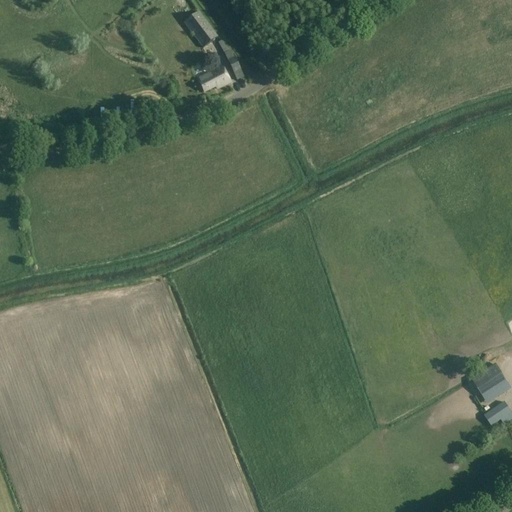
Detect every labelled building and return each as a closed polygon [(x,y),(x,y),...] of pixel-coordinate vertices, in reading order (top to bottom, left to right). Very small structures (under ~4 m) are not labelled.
[(218,37),(198,12),(183,23),(202,49),(218,37)] [(176,25),(170,29),(185,54),(192,50),(176,25)] [(224,54),(236,81),(244,77),(234,56),(232,56),(229,51),(224,54)] [(216,89),(230,83),(223,67),(197,80),(203,93),(215,87),(216,89)] [(508,384),(505,379),(496,365),(480,375),(489,390),(492,394),(508,384)] [(490,412),(484,416),(491,427),(499,421),(501,424),(511,416),(511,414),(500,396),(486,405),(490,412)]
